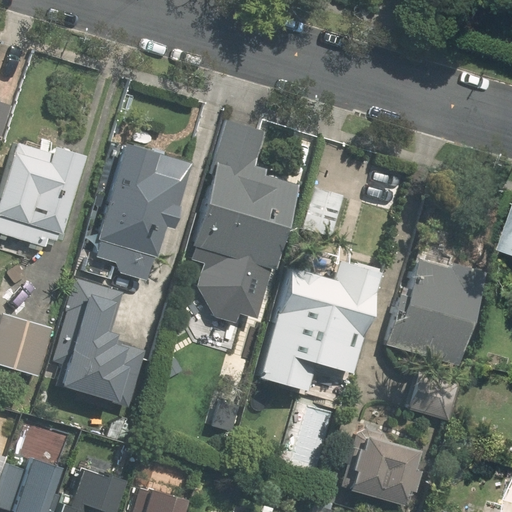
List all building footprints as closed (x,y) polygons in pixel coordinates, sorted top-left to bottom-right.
[(191,285),(208,318),(229,324),(231,314),(249,319),(262,269),(268,270),(292,179),(248,168),(258,128),(220,118),(185,256),(198,259),(191,285)] [(189,161),(120,141),(86,264),(141,279),(156,226),(170,230),(189,161)] [(39,158),(5,149),(0,166),(0,236),(52,250),(78,151),(43,142),(39,158)] [(511,221),(501,257),(511,259),(511,221)] [(350,384),(380,263),(331,251),(320,296),(265,282),(239,385),(302,400),(309,374),(350,384)] [(385,345),(452,363),(476,272),(409,255),(385,345)] [(119,285),(71,273),(43,381),(126,403),(141,347),(106,338),(119,285)] [(45,325),(2,313),(0,318),(0,372),(30,381),(45,325)] [(384,433),(354,424),(334,490),(399,510),(417,452),(382,441),(384,433)] [(40,511),(55,467),(23,457),(4,511),(40,511)] [(105,511),(116,481),(75,468),(60,511),(105,511)] [(174,511),(180,496),(136,482),(125,511),(174,511)]
